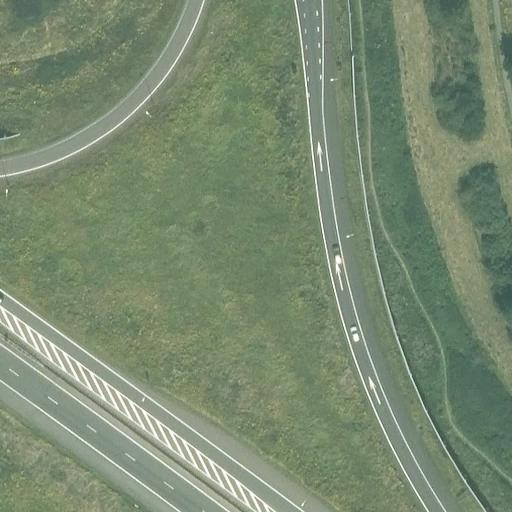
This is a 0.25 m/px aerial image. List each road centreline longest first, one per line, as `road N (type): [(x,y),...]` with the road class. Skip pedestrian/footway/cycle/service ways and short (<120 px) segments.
road 1 (motorway): [(435,511),(372,387),(342,296),(324,191),(312,0)]
road 2 (primary): [(198,0),(176,55),(118,120),(46,162),(0,171)]
road 3 (motorway): [(0,364),(200,511)]
road 4 (motorway): [(283,511),(131,394)]
road 5 (primary): [(131,394),(0,299)]
